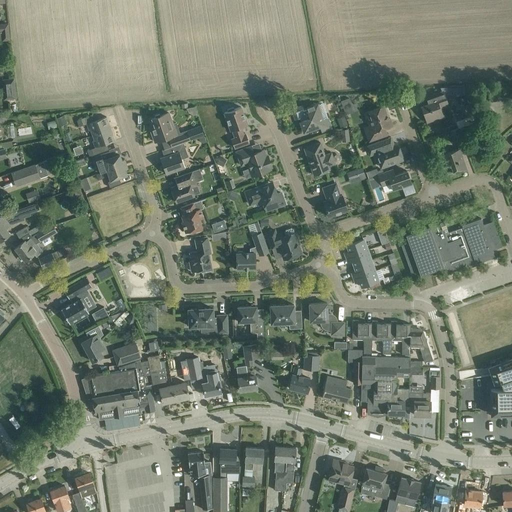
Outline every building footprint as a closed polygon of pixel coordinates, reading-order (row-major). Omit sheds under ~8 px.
[(8,23),(0,23),(0,32),(1,32),(2,40),(2,41),(10,40),(8,23)] [(5,87),(2,91),(3,100),(16,99),(15,86),(5,87)] [(428,104),(421,106),(426,122),(436,119),(443,116),(441,109),(449,106),(446,97),(464,90),(464,87),(440,87),(441,91),(440,92),(430,95),(425,97),(428,104)] [(489,101),(506,102),(506,93),(489,93),(489,101)] [(349,97),(340,99),(343,112),(352,110),(349,97)] [(302,106),(293,110),(296,119),(299,118),(304,131),(319,126),(321,131),(331,128),(327,118),(322,120),(316,105),(303,110),(302,106)] [(369,126),(364,127),(369,141),(387,135),(385,128),(389,126),(392,125),(389,118),(388,118),(383,106),(364,112),(369,126)] [(228,111),(224,112),(230,131),(232,130),(235,137),(231,139),(234,148),(240,146),(249,142),(246,134),(243,134),(241,127),(243,126),(247,125),(245,120),(241,107),(233,109),(233,107),(227,109),(228,111)] [(172,146),(183,142),(204,135),(201,125),(186,130),(187,132),(181,135),(176,122),(172,123),(168,112),(160,115),(159,113),(155,115),(155,117),(152,118),(155,127),(150,129),(154,142),(168,137),(172,146)] [(63,115),(56,118),(59,126),(67,123),(63,115)] [(477,121),(475,115),(463,119),(465,126),(477,121)] [(106,117),(87,123),(89,130),(91,130),(92,135),(110,128),(106,117)] [(110,128),(92,135),(94,140),(93,140),(95,147),(115,140),(110,128)] [(454,142),(462,139),(458,128),(450,131),(454,142)] [(382,139),(366,145),(368,151),(373,153),(376,152),(381,167),(401,160),(402,159),(400,153),(397,143),(393,144),(390,136),(382,139)] [(164,156),(160,158),(161,161),(163,165),(161,166),(161,168),(162,170),(164,171),(165,171),(166,174),(185,167),(181,158),(188,156),(183,142),(172,146),(169,147),(171,154),(164,156)] [(324,155),(320,142),(304,148),(314,175),(330,169),(328,165),(335,163),(331,152),(324,155)] [(241,150),(236,151),(241,165),(242,165),(241,164),(246,162),(249,168),(243,171),(246,178),(251,176),(252,176),(259,174),(259,175),(262,175),(264,174),(263,172),(270,169),(270,167),(271,167),(269,160),(267,155),(265,156),(263,150),(261,150),(253,153),(251,146),(241,150)] [(466,169),(459,148),(443,154),(447,165),(450,163),(454,174),(466,169)] [(100,172),(101,172),(126,163),(124,159),(121,160),(119,154),(111,157),(109,151),(94,156),(100,172)] [(226,159),(220,156),(215,158),(215,159),(217,163),(223,167),(226,159)] [(35,164),(11,173),(16,187),(40,178),(48,175),(48,173),(44,161),(35,164)] [(126,163),(101,172),(103,176),(108,175),(110,180),(107,181),(109,187),(121,183),(119,178),(127,175),(125,169),(127,168),(126,163)] [(362,167),(347,172),(351,184),(361,180),(360,180),(366,178),(362,167)] [(170,187),(176,202),(194,196),(191,188),(197,185),(196,181),(203,179),(200,168),(192,171),(173,178),(176,185),(170,187)] [(383,172),(378,174),(382,185),(385,193),(402,187),(411,183),(406,170),(394,175),(392,169),(383,172)] [(224,181),(227,189),(235,187),(232,178),(224,181)] [(261,186),(245,191),(250,204),(258,201),(259,204),(263,203),(266,210),(275,207),(284,203),(280,192),(276,194),(272,182),(261,186)] [(332,184),(322,187),(327,200),(323,201),(328,216),(335,214),(337,215),(340,214),(341,212),(347,210),(344,200),(342,195),(340,195),(336,182),(332,184)] [(29,202),(41,198),(37,189),(26,193),(29,202)] [(238,193),(231,190),(225,192),(227,198),(234,201),(238,193)] [(205,199),(205,198),(181,207),(183,214),(181,215),(184,221),(182,222),(185,232),(191,230),(191,232),(202,228),(199,219),(203,217),(200,209),(203,208),(201,200),(205,199)] [(0,241),(8,235),(10,233),(6,228),(12,223),(24,219),(23,217),(30,215),(29,213),(36,210),(38,208),(36,203),(5,214),(4,214),(0,216),(0,241)] [(81,206),(73,209),(74,210),(75,214),(76,216),(83,213),(81,206)] [(502,246),(493,221),(483,224),(481,218),(461,225),(462,227),(448,232),(443,219),(439,220),(439,219),(427,223),(428,226),(405,234),(408,242),(401,245),(413,278),(441,267),(445,273),(446,274),(461,268),(460,266),(468,263),(469,265),(475,263),(494,256),(492,250),(502,246)] [(213,231),(226,227),(223,219),(210,223),(213,231)] [(237,252),(236,252),(236,259),(236,269),(256,269),(255,253),(258,252),(259,255),(268,252),(265,242),(261,232),(258,221),(254,223),(258,233),(251,235),(255,246),(249,248),(249,252),(244,252),(242,251),(238,251),(237,252)] [(24,240),(15,248),(25,261),(34,253),(36,255),(41,251),(36,243),(57,231),(53,225),(47,228),(46,227),(44,229),(32,236),(29,233),(22,237),(24,240)] [(19,238),(22,237),(29,233),(30,232),(26,226),(16,232),(19,238)] [(274,230),(266,233),(272,248),(279,245),(283,256),(284,259),(289,257),(301,253),(298,244),(299,243),(295,232),(294,233),(293,229),(291,228),(285,230),(284,232),(286,236),(280,238),(279,234),(276,235),(274,230)] [(384,228),(377,231),(379,238),(387,235),(384,228)] [(191,260),(189,261),(191,271),(201,269),(202,271),(209,270),(211,269),(210,261),(207,249),(209,249),(207,237),(195,239),(197,251),(190,253),(191,260)] [(367,249),(363,239),(347,245),(349,251),(344,252),(346,257),(367,249)] [(371,260),(367,249),(346,257),(348,262),(352,261),(354,266),(371,260)] [(393,252),(388,254),(391,264),(396,263),(396,262),(397,262),(396,261),(396,259),(393,252)] [(56,262),(52,253),(39,259),(43,268),(56,262)] [(375,270),(371,260),(354,266),(356,271),(352,273),(353,278),(375,270)] [(396,263),(391,264),(396,280),(402,278),(396,263)] [(100,279),(113,274),(110,267),(97,272),(100,279)] [(378,281),(375,270),(353,278),(355,283),(359,281),(361,287),(378,281)] [(87,277),(64,290),(65,292),(66,291),(69,296),(68,297),(69,299),(70,298),(72,302),(61,308),(62,310),(60,311),(64,317),(66,316),(69,323),(89,312),(81,297),(80,298),(77,294),(92,286),(87,277)] [(310,322),(320,322),(320,324),(321,326),(322,327),(323,329),(325,330),(326,330),(328,331),(330,331),(330,335),(343,336),(344,322),(337,322),(336,318),(334,316),(330,314),(327,314),(327,303),(309,304),(310,322)] [(294,328),(302,328),(301,310),(294,310),(294,304),(270,305),(270,316),(270,323),(289,322),(289,323),(294,323),(294,328)] [(264,340),(264,320),(256,320),(256,306),(237,307),(238,322),(250,322),(250,332),(252,333),(256,333),(257,340),(264,340)] [(108,315),(103,307),(91,313),(95,320),(108,315)] [(227,332),(226,315),(217,315),(217,317),(213,317),(212,308),(188,309),(189,317),(187,317),(187,324),(189,324),(189,326),(218,325),(218,332),(227,332)] [(358,320),(352,320),(352,339),(362,339),(363,342),(363,353),(371,353),(372,339),(371,339),(372,323),(371,323),(358,322),(358,320)] [(372,323),(371,339),(372,339),(382,340),(383,343),(382,353),(385,353),(385,355),(390,356),(390,354),(391,340),(390,340),(391,323),(377,323),(377,320),(372,320),(371,320),(371,323),(372,323)] [(391,323),(390,340),(391,340),(401,340),(402,343),(401,354),(404,354),(405,356),(409,356),(409,354),(410,354),(410,347),(410,328),(410,324),(397,323),(397,321),(391,321),(391,323)] [(92,361),(102,356),(100,350),(104,348),(99,338),(103,334),(98,325),(85,332),(87,336),(78,341),(83,350),(85,349),(92,361)] [(410,328),(410,347),(419,347),(424,362),(433,359),(423,330),(416,330),(416,328),(410,328)] [(150,351),(159,349),(157,340),(148,342),(150,351)] [(117,366),(141,358),(136,343),(112,350),(117,366)] [(257,343),(242,345),(245,365),(253,364),(252,358),(259,357),(257,343)] [(232,344),(223,344),(223,357),(232,357),(232,344)] [(352,349),(348,349),(348,361),(354,361),(353,373),(353,383),(361,383),(362,355),(362,349),(352,349)] [(304,369),(318,370),(319,352),(305,352),(304,369)] [(491,364),(488,365),(489,366),(489,367),(491,375),(492,375),(493,378),(494,383),(500,381),(502,388),(490,389),(491,414),(511,413),(511,353),(508,354),(510,358),(503,360),(502,357),(489,361),(491,364)] [(159,388),(166,386),(165,380),(167,380),(164,368),(162,368),(159,354),(147,357),(147,360),(150,374),(154,390),(160,389),(159,388)] [(361,389),(361,401),(367,401),(367,413),(388,414),(388,413),(403,414),(403,418),(409,418),(410,407),(403,407),(404,400),(408,400),(408,392),(408,388),(397,388),(397,386),(396,386),(396,384),(396,375),(409,376),(409,356),(405,356),(390,356),(385,355),(362,355),(361,383),(361,389)] [(198,356),(187,358),(187,359),(191,378),(201,376),(202,382),(205,395),(221,392),(218,380),(221,379),(219,371),(205,374),(202,360),(199,360),(198,356)] [(187,359),(180,360),(183,376),(184,380),(190,379),(191,379),(191,378),(187,359)] [(84,379),(82,379),(86,393),(87,395),(88,399),(92,398),(94,408),(94,410),(96,411),(98,411),(100,420),(104,419),(123,416),(123,415),(138,412),(141,412),(140,407),(145,406),(145,411),(155,410),(154,405),(151,387),(146,388),(144,375),(150,374),(147,360),(140,362),(140,360),(139,360),(118,366),(120,370),(112,371),(88,375),(89,377),(89,378),(84,379)] [(253,364),(245,365),(236,367),(239,390),(257,388),(255,375),(254,375),(253,364)] [(306,392),(307,392),(310,379),(300,376),(302,368),(294,366),(289,387),(300,390),(299,393),(305,394),(306,392)] [(429,370),(429,376),(431,376),(430,388),(439,388),(439,370),(429,370)] [(327,375),(322,396),(323,396),(324,398),(328,399),(330,398),(347,402),(350,392),(351,388),(345,387),(347,380),(343,379),(337,377),(327,375)] [(185,382),(172,385),(175,400),(189,397),(185,382)] [(160,389),(162,402),(175,400),(172,385),(166,386),(159,388),(160,389)] [(408,392),(408,400),(414,400),(414,414),(430,415),(430,393),(408,392)] [(283,446),(275,445),(274,455),(274,460),(274,461),(275,461),(274,472),(275,472),(274,489),(281,490),(283,470),(286,471),(287,455),(283,455),(283,446)] [(295,447),(283,446),(283,455),(287,455),(286,471),(283,470),(281,490),(285,490),(286,482),(292,482),(295,457),(295,447)] [(262,462),(263,448),(246,447),(244,468),(252,469),(253,461),(262,462)] [(219,458),(219,461),(220,461),(220,477),(226,477),(226,472),(239,472),(239,455),(235,455),(236,449),(220,448),(219,458)] [(190,475),(199,474),(200,475),(199,476),(202,509),(213,508),(211,474),(210,461),(204,462),(203,451),(187,453),(189,465),(190,475)] [(342,461),(333,459),(328,479),(344,483),(348,484),(353,466),(342,463),(342,461)] [(362,484),(361,492),(374,496),(375,495),(386,498),(387,494),(390,484),(383,482),(386,473),(382,472),(383,468),(375,466),(374,470),(366,467),(363,477),(361,484),(362,484)] [(89,473),(75,478),(78,487),(79,489),(78,489),(79,492),(81,497),(82,497),(89,495),(96,492),(94,485),(89,473)] [(213,511),(227,511),(227,477),(226,477),(220,477),(213,477),(213,511)] [(255,478),(241,477),(241,486),(254,487),(255,478)] [(405,503),(414,506),(420,482),(401,477),(397,493),(396,499),(405,501),(405,503)] [(339,507),(337,511),(348,511),(354,490),(347,488),(348,484),(344,483),(343,487),(342,487),(337,507),(339,507)] [(431,505),(429,511),(446,511),(449,496),(451,486),(435,483),(433,493),(433,497),(431,505)] [(65,485),(50,490),(53,500),(54,502),(57,511),(70,506),(67,498),(69,497),(68,495),(65,485)] [(481,491),(465,490),(464,505),(470,505),(469,511),(479,511),(480,506),(481,491)] [(511,511),(511,490),(502,491),(503,505),(511,505),(511,511)] [(28,502),(26,503),(29,511),(45,511),(45,510),(44,507),(41,498),(33,501),(32,499),(31,499),(28,500),(27,501),(28,502)] [(185,499),(184,511),(194,511),(195,498),(185,499)] [(394,511),(398,501),(389,499),(385,511),(394,511)] [(87,511),(84,503),(76,506),(78,511),(87,511)]
